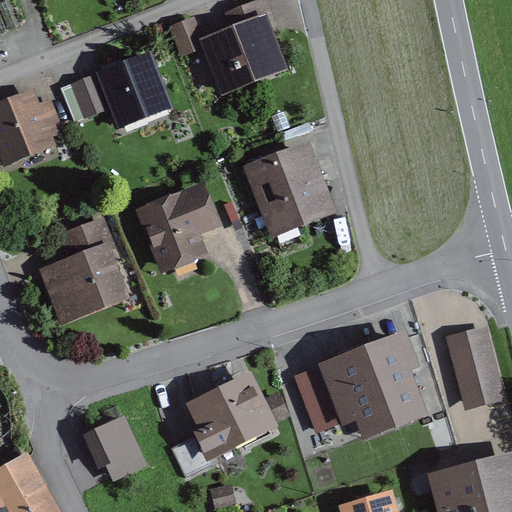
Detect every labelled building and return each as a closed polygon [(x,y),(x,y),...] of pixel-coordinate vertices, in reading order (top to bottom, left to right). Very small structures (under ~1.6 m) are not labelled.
[(255,0),(228,11),(233,24),(203,36),(199,38),(203,47),(222,95),(289,68),(269,20),(274,18),(267,0),(255,0)] [(203,36),(195,16),(170,26),(183,55),(203,47),(199,38),(203,36)] [(173,107),(151,52),(97,73),(110,108),(118,128),(173,107)] [(110,108),(97,73),(60,87),(74,122),(110,108)] [(50,99),(40,103),(34,88),(0,101),(0,154),(4,166),(57,145),(54,136),(64,132),(50,99)] [(291,128),(284,111),(272,116),(279,133),(291,128)] [(338,212),(310,141),(245,166),(273,237),(338,212)] [(223,226),(205,180),(136,207),(162,273),(210,254),(202,234),(223,226)] [(60,234),(69,256),(39,268),(62,325),(131,297),(112,250),(117,248),(105,216),(60,234)] [(507,399),(488,324),(446,335),(466,410),(507,399)] [(315,430),(343,419),(345,425),(359,419),(366,439),(430,414),(413,368),(421,365),(407,329),(320,363),(321,366),(294,376),(315,430)] [(217,463),(213,457),(280,425),(253,370),(187,402),(199,427),(195,429),(197,434),(172,447),(187,478),(217,463)] [(150,466),(126,414),(84,433),(99,467),(106,464),(114,481),(150,466)] [(511,511),(511,449),(429,472),(439,511),(511,511)] [(62,511),(30,452),(0,468),(0,511),(1,511),(2,511),(62,511)] [(236,500),(232,483),(211,488),(215,505),(236,500)] [(399,511),(393,489),(338,505),(340,511),(399,511)]
